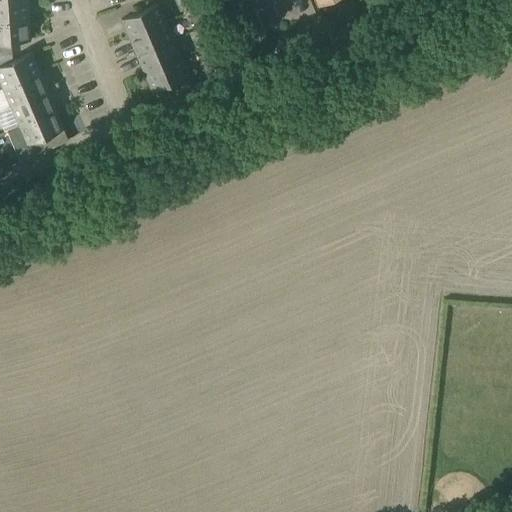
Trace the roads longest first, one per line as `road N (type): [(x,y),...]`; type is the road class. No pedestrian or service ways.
road 1 (residential): [(135,131),(395,21)]
road 2 (residential): [(0,186),(135,131)]
road 3 (residential): [(135,131),(77,0)]
